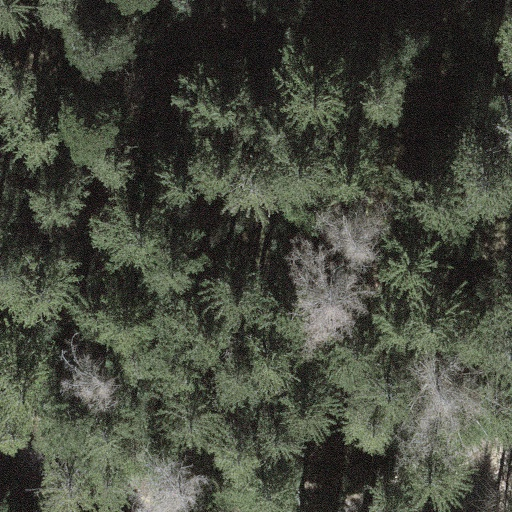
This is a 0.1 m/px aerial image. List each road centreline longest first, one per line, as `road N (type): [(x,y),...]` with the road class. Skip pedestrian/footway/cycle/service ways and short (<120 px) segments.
road 1 (track): [(381,511),(468,466),(511,407)]
road 2 (track): [(0,425),(117,511)]
